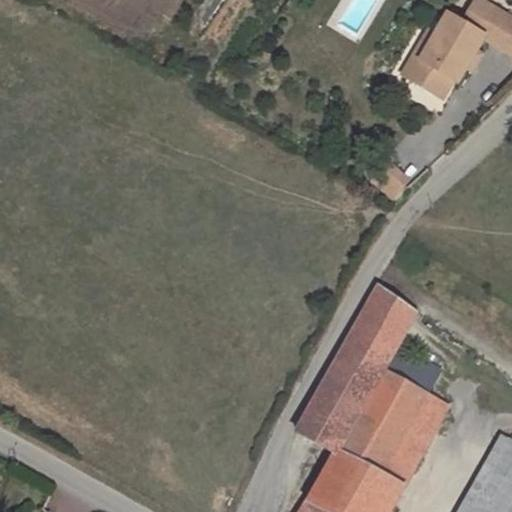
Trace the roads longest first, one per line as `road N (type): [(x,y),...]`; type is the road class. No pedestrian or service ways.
road 1 (unclassified): [(511,106),(389,229),(240,511)]
road 2 (residential): [(118,511),(0,449)]
